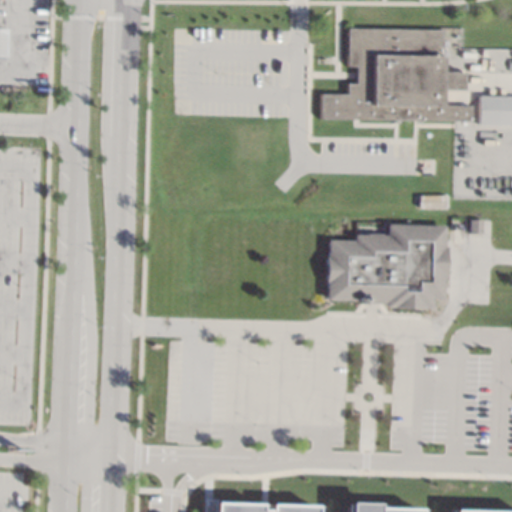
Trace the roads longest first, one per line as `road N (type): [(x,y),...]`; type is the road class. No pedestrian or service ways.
road 1 (primary): [(112,511),(130,0)]
road 2 (primary): [(82,0),(73,293)]
road 3 (primary): [(73,293),(69,438)]
